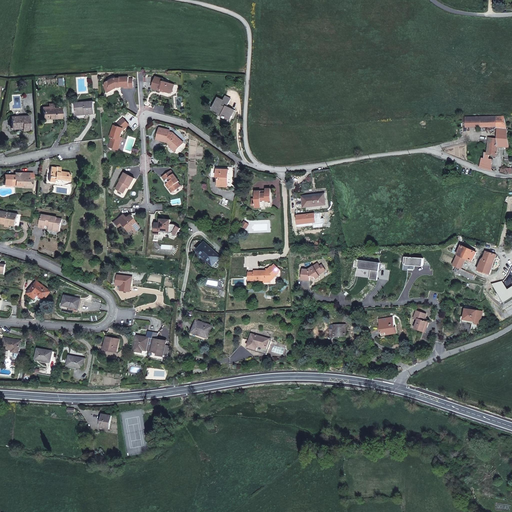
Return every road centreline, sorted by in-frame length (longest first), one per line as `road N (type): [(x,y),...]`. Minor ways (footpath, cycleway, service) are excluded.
road 1 (residential): [(178,0),(242,18),(248,30),(245,122),(254,163),(284,170),(424,150),(511,176)]
road 2 (secondary): [(392,386),(295,377),(113,398),(0,393)]
road 3 (unclassified): [(0,320),(113,326),(117,303),(90,283),(0,246)]
road 4 (secondary): [(511,426),(392,386)]
road 5 (unknown): [(284,170),(286,255),(248,259)]
